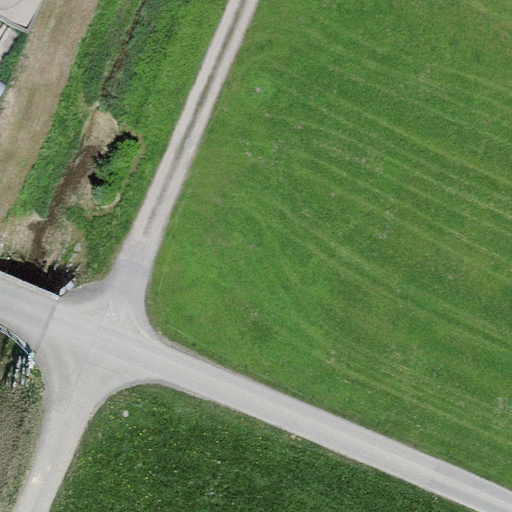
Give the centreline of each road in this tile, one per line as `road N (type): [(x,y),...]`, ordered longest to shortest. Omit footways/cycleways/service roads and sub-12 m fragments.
road 1 (track): [(21,511),(241,0)]
road 2 (track): [(511,503),(53,324)]
